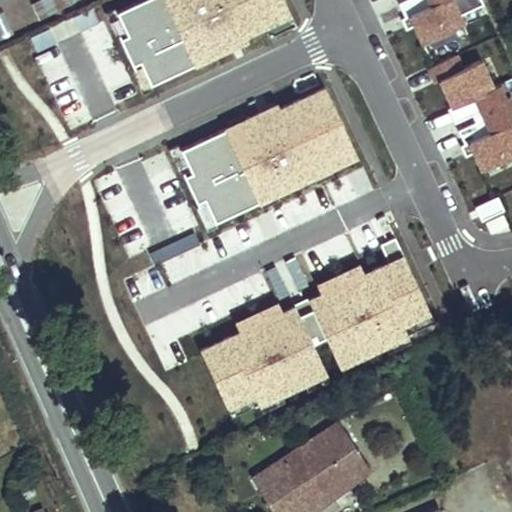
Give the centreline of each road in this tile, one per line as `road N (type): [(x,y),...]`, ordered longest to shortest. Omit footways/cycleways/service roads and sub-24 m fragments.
road 1 (residential): [(511,269),(479,277),(342,0)]
road 2 (unknown): [(348,11),(121,123),(51,175)]
road 3 (primary): [(0,260),(109,511)]
